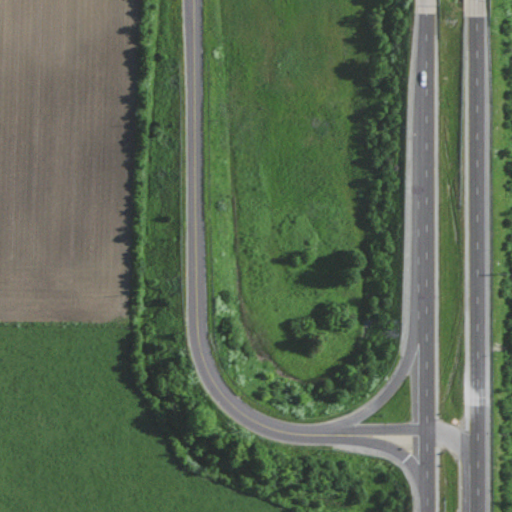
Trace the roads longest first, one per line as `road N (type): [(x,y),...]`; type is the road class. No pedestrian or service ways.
road 1 (trunk): [(343,433),(269,427),(223,396),(205,368),(195,288),(193,0)]
road 2 (trunk): [(425,8),(426,511)]
road 3 (trunk): [(477,511),(475,12)]
road 4 (trunk): [(425,287),(408,355),(384,395),(365,412),(308,432)]
road 5 (trunk): [(476,465),(458,441),(426,427),(343,433)]
